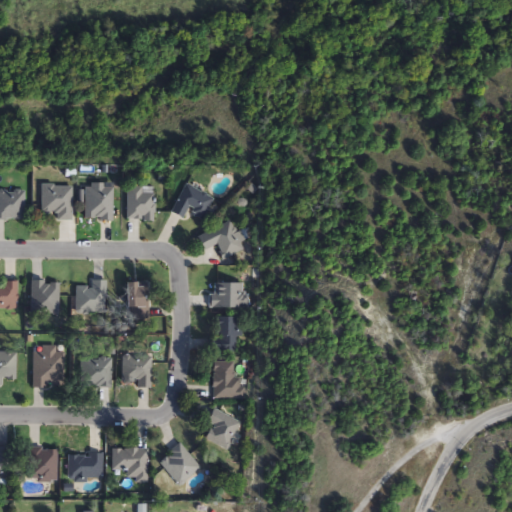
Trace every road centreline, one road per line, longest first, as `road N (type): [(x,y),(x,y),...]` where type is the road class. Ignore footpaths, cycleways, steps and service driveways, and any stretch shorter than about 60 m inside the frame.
road 1 (residential): [(0,416),(169,414),(179,400),(185,281),(178,260),(161,253),(0,250)]
road 2 (residential): [(425,511),(472,427),(511,410)]
